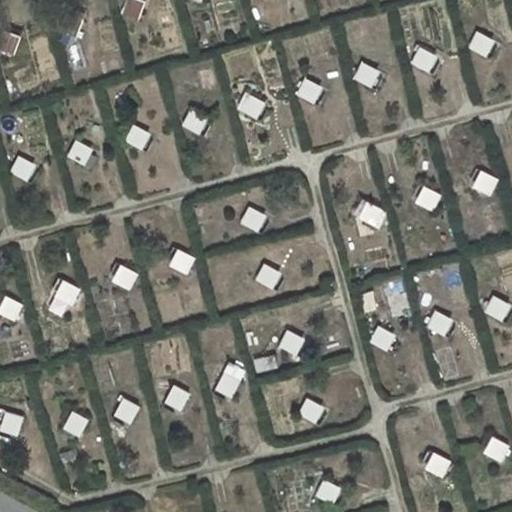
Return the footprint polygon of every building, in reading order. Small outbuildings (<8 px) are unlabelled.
[(138,0),(128,0),(123,13),(134,18),(141,1),(138,0)] [(68,15),(61,31),(72,35),(79,19),(68,15)] [(5,32),(0,43),(0,48),(10,52),(16,36),(5,32)] [(478,34),(472,48),(483,53),(489,40),(478,34)] [(421,50),(414,63),(425,69),(432,56),(421,50)] [(364,64),(357,79),(367,84),(375,70),(364,64)] [(317,87),(307,82),(300,95),(310,100),(317,87)] [(250,96),(243,110),(254,116),(261,102),(250,96)] [(204,118),(191,112),(185,125),(197,131),(204,118)] [(134,127),(127,141),(137,146),(145,132),(134,127)] [(77,143),(70,156),(81,162),(88,149),(77,143)] [(20,158),(13,171),(24,177),(32,164),(20,158)] [(491,195),(499,180),(489,175),(481,190),(491,195)] [(431,191),(424,205),(433,210),(441,197),(431,191)] [(374,207),(367,220),(377,225),(384,211),(374,207)] [(243,223),(255,228),(262,215),(251,210),(243,223)] [(184,254),(177,268),(187,273),(194,260),(184,254)] [(267,266),(258,279),(269,285),(277,272),(267,266)] [(127,269),(119,283),(130,289),(137,275),(127,269)] [(69,285),(62,298),(72,304),(80,291),(69,285)] [(506,304),(494,299),(487,312),(500,319),(506,304)] [(15,320),(22,305),(11,300),(4,314),(15,320)] [(437,313),(430,327),(442,333),(450,319),(437,313)] [(380,329),(373,342),(384,348),(391,334),(380,329)] [(288,333),(282,346),(292,351),(299,339),(288,333)] [(236,380),(225,374),(217,388),(228,394),(236,380)] [(178,408),(186,394),(176,388),(167,402),(178,408)] [(126,420),(134,406),(124,401),(117,415),(126,420)] [(320,406),(308,401),(301,413),(312,420),(320,406)] [(76,433),(84,419),(73,413),(66,428),(76,433)] [(7,414),(3,429),(14,433),(18,417),(7,414)] [(500,441),(492,456),(502,461),(509,446),(500,441)] [(452,463),(441,458),(434,472),(444,477),(452,463)] [(329,501),(336,487),(325,482),(318,495),(329,501)]
